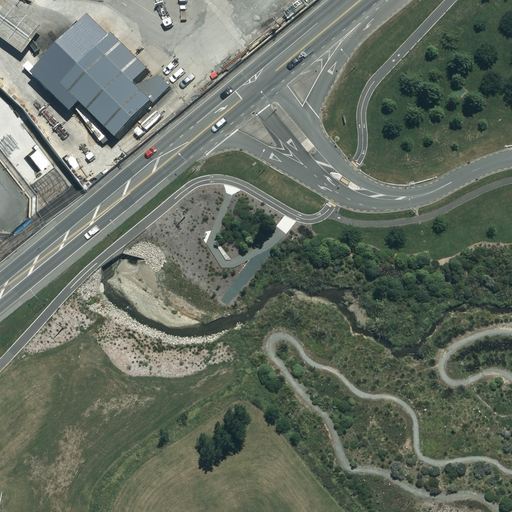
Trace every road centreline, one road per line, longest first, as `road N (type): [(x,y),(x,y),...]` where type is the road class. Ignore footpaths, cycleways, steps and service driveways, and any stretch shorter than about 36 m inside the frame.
road 1 (secondary): [(184,136),(0,290)]
road 2 (secondary): [(331,188),(243,140),(184,136)]
road 3 (secondary): [(371,0),(319,94),(313,135)]
road 4 (residential): [(331,188),(245,88)]
